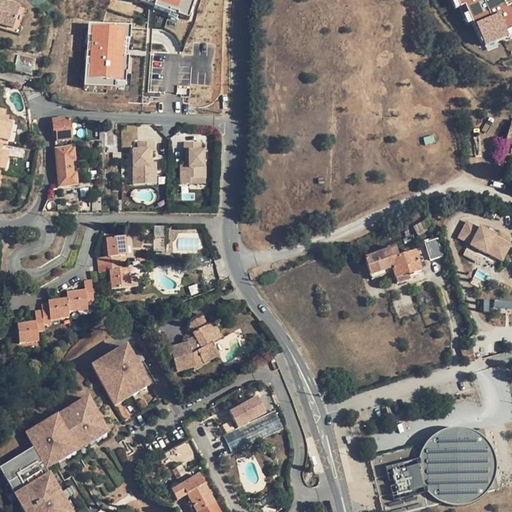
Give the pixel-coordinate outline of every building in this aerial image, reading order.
[(9,0),(0,0),(0,24),(22,29),(28,4),(9,0)] [(189,0),(132,0),(131,3),(183,20),(189,0)] [(447,0),(454,14),(464,10),(481,52),(511,39),(511,16),(504,0),(447,0)] [(135,32),(91,29),(87,89),(132,92),(135,32)] [(15,70),(27,73),(31,74),(34,60),(18,56),(15,70)] [(0,139),(4,140),(6,131),(11,132),(12,125),(7,124),(8,117),(0,114),(0,139)] [(68,119),(53,120),(54,131),(56,130),(57,140),(70,139),(68,119)] [(185,143),(187,164),(180,164),(182,184),(193,183),(193,188),(209,187),(205,142),(185,143)] [(0,144),(0,168),(1,169),(3,160),(7,161),(8,153),(2,152),(3,145),(0,144)] [(72,175),(72,172),(71,161),(74,161),(72,150),(70,150),(70,148),(55,150),(59,186),(76,185),(75,174),(72,175)] [(150,162),(150,148),(132,148),(133,184),(158,183),(158,162),(150,162)] [(503,262),(511,245),(511,242),(467,220),(457,239),(503,262)] [(418,236),(432,229),(428,221),(414,227),(418,236)] [(166,227),(155,228),(155,237),(166,237),(166,227)] [(126,236),(106,239),(108,257),(97,258),(98,265),(120,263),(119,256),(125,256),(125,245),(127,245),(126,236)] [(192,247),(194,240),(182,238),(181,245),(192,247)] [(431,261),(437,259),(443,257),(437,239),(425,243),(431,261)] [(393,272),(396,279),(409,275),(421,271),(415,252),(398,258),(395,249),(366,259),(372,279),(393,272)] [(120,263),(98,265),(99,272),(109,271),(111,290),(131,288),(130,279),(128,279),(127,269),(120,270),(120,263)] [(411,281),(409,275),(396,279),(398,285),(411,281)] [(94,301),(91,280),(84,281),(85,291),(67,293),(67,298),(69,313),(78,311),(78,310),(87,308),(87,303),(94,301)] [(69,313),(67,298),(49,300),(49,303),(42,304),(43,310),(44,325),(51,324),(51,321),(59,320),(59,318),(69,316),(69,313)] [(511,308),(511,301),(496,300),(495,307),(511,308)] [(44,325),(43,310),(35,311),(36,322),(19,324),(21,343),(29,342),(29,340),(39,339),(38,333),(45,332),(44,325)] [(189,324),(194,333),(208,325),(203,317),(189,324)] [(214,322),(208,325),(217,342),(223,338),(214,322)] [(194,333),(196,337),(198,342),(191,346),(190,343),(168,350),(171,360),(174,360),(177,373),(192,369),(194,371),(207,364),(207,363),(220,356),(214,344),(217,342),(208,325),(194,333)] [(189,341),(190,343),(191,346),(198,342),(196,337),(189,341)] [(127,346),(121,350),(128,362),(130,360),(133,358),(127,346)] [(465,363),(474,360),(471,347),(461,349),(465,363)] [(133,366),(130,360),(128,362),(121,350),(105,359),(92,367),(111,401),(146,381),(137,366),(137,364),(133,366)] [(137,356),(133,358),(130,360),(133,366),(137,364),(137,366),(141,364),(137,356)] [(149,386),(146,381),(111,401),(115,405),(149,386)] [(218,456),(280,430),(281,429),(266,394),(202,421),(218,456)] [(61,453),(85,439),(91,436),(104,428),(88,399),(26,435),(34,448),(39,457),(43,464),(55,457),(61,453)] [(107,433),(104,428),(91,436),(94,441),(106,434),(107,433)] [(432,445),(376,458),(388,511),(413,511),(446,505),(458,508),(471,507),(484,502),(493,493),(504,491),(501,476),(502,467),(499,454),(494,445),(490,431),(479,434),(467,430),(454,431),(441,436),(432,445)] [(85,439),(88,445),(92,451),(97,447),(94,441),(91,436),(85,439)] [(65,459),(88,445),(85,439),(61,453),(65,459)] [(184,465),(200,457),(191,440),(162,454),(175,479),(188,473),(184,465)] [(32,449),(24,454),(29,463),(39,457),(34,448),(32,449)] [(68,465),(65,459),(61,453),(55,457),(59,463),(62,468),(68,465)] [(19,501),(25,511),(71,511),(65,500),(58,503),(55,496),(54,495),(48,485),(54,482),(46,470),(43,464),(39,457),(29,463),(24,454),(5,465),(23,499),(19,501)] [(46,470),(59,463),(55,457),(43,464),(46,470)] [(0,468),(19,501),(23,499),(5,465),(0,468)] [(219,511),(199,475),(172,491),(177,501),(187,496),(196,511),(219,511)] [(60,493),(54,482),(48,485),(54,495),(55,496),(60,493)] [(60,493),(55,496),(58,503),(65,500),(76,494),(72,487),(60,493)] [(255,502),(262,511),(274,511),(276,510),(280,506),(270,491),(255,502)]
